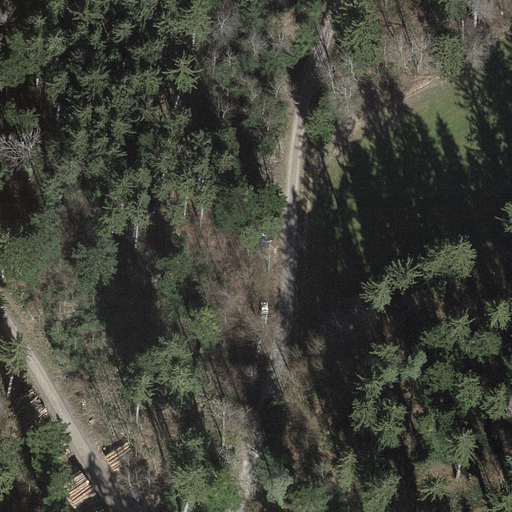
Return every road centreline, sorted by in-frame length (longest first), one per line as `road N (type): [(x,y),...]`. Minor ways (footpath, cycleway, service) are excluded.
road 1 (track): [(249,511),(279,362),(293,155),(350,0)]
road 2 (track): [(0,306),(124,511)]
